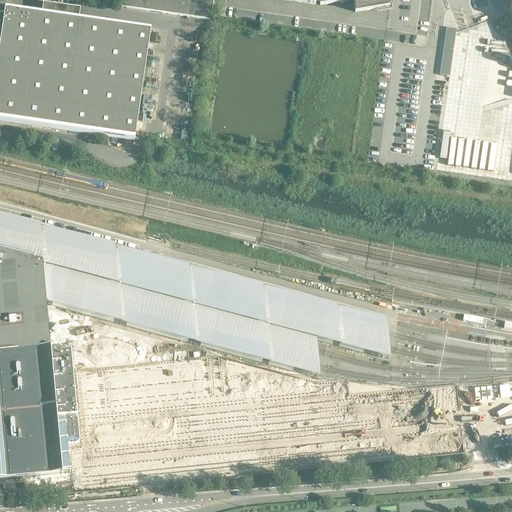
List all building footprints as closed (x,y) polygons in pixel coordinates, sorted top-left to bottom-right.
[(121,0),(121,2),(120,7),(210,20),(213,6),(213,0),(121,0)] [(280,0),(315,5),(315,1),(319,0),(319,2),(320,5),(351,0),(352,0),(355,12),(376,9),(389,6),(388,2),(388,0),(280,0)] [(0,120),(135,140),(151,30),(4,9),(4,14),(0,14),(0,120)] [(446,28),(439,76),(449,77),(455,32),(456,29),(446,28)] [(388,321),(0,216),(0,352),(43,348),(42,337),(38,299),(75,309),(318,379),(317,367),(315,350),(313,337),(393,358),(392,350),(390,333),(388,321)] [(0,352),(0,487),(56,482),(55,474),(54,466),(52,445),(74,443),(66,365),(64,352),(56,352),(51,349),(43,349),(43,348),(0,352)] [(74,443),(52,445),(54,466),(55,474),(74,472),(77,491),(452,454),(446,397),(374,404),(373,397),(356,398),(204,355),(66,365),(74,443)]
